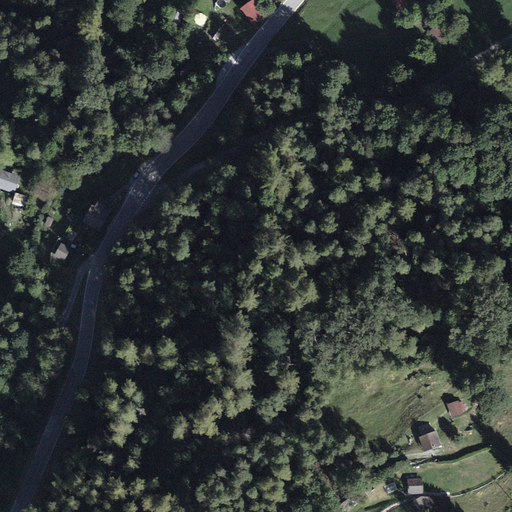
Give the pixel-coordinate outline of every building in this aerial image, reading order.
[(408,6),(401,0),(394,0),(389,7),(399,16),(408,6)] [(256,1),(241,10),(251,27),(266,18),(256,1)] [(442,25),(431,35),(437,42),(448,33),(442,25)] [(19,178),(1,171),(0,173),(0,192),(12,197),(19,178)] [(26,198),(15,195),(12,206),(23,209),(26,198)] [(111,212),(95,202),(82,225),(98,234),(111,212)] [(71,252),(59,246),(52,259),(64,266),(71,252)] [(462,401),(449,405),(452,417),(466,413),(462,401)] [(419,432),(435,427),(433,420),(416,425),(419,432)] [(436,428),(418,434),(424,450),(442,443),(436,428)] [(424,480),(409,481),(409,495),(424,494),(424,480)] [(446,511),(447,498),(429,497),(429,511),(441,511),(446,511)]
